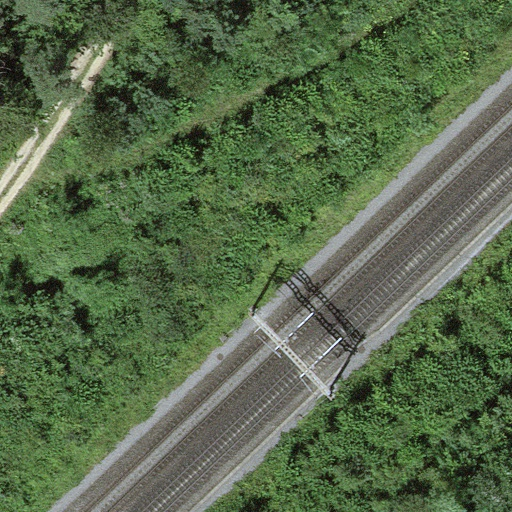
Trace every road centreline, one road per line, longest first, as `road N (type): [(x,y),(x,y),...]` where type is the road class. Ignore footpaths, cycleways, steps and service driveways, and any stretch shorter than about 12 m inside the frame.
road 1 (track): [(0,191),(174,138),(420,0)]
road 2 (track): [(0,181),(120,0)]
